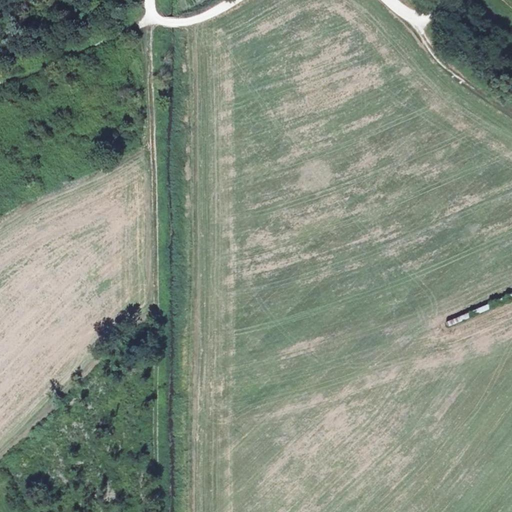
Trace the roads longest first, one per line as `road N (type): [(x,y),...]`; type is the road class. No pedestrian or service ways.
road 1 (track): [(150,14),(134,31),(0,87)]
road 2 (track): [(422,17),(425,39),(452,72),(511,110)]
